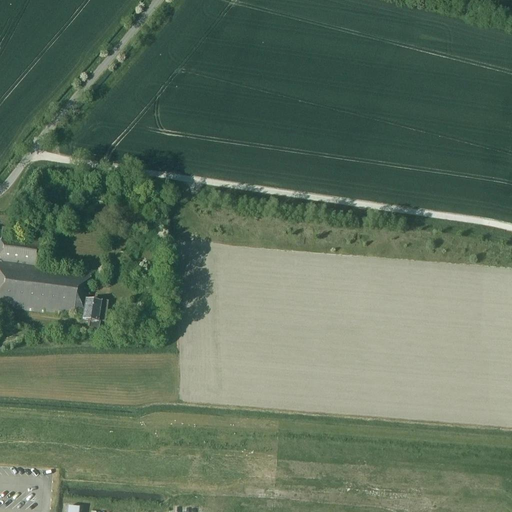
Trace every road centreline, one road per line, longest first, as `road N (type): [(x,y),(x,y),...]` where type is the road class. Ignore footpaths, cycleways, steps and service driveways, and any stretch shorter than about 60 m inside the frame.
road 1 (track): [(31,152),(511,227)]
road 2 (unclassified): [(0,191),(157,0)]
